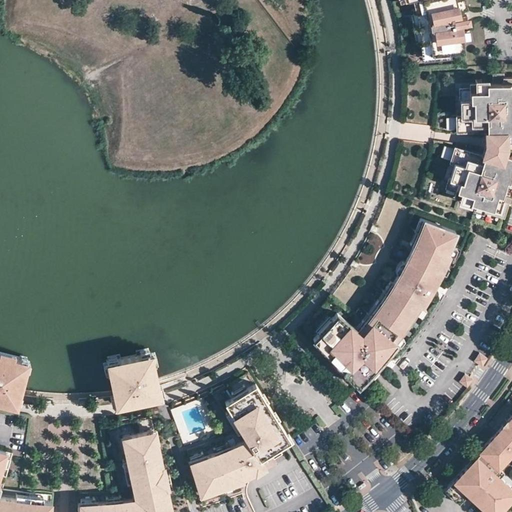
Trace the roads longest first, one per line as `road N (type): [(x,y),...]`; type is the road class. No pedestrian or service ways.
road 1 (unknown): [(488,384),(463,359),(422,398),(413,400),(402,380),(483,246)]
road 2 (residential): [(511,351),(432,449),(386,491)]
